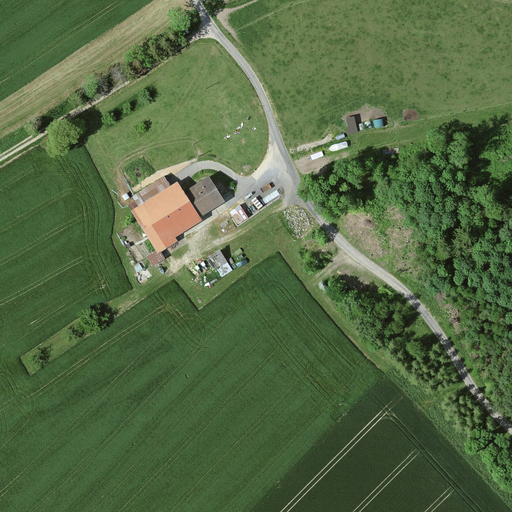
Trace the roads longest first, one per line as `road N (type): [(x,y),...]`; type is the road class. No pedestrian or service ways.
road 1 (unclassified): [(195,0),(252,78),(298,200),(327,244),(385,275),(424,312),(511,432)]
road 2 (track): [(212,28),(0,159)]
